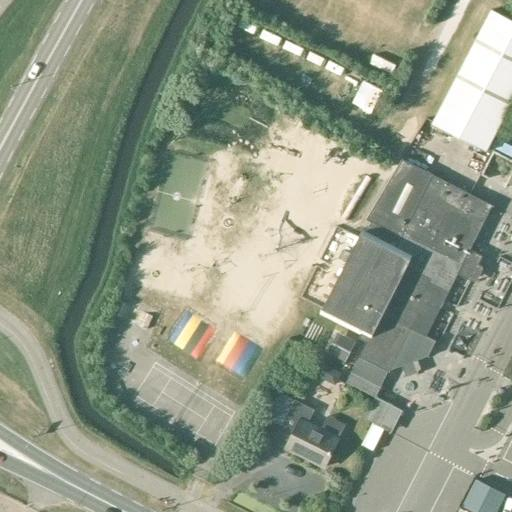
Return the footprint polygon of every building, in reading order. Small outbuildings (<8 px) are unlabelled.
[(487,150),(511,102),(511,19),(493,10),(434,122),(487,150)] [(366,228),(321,314),(360,334),(359,337),(367,342),(359,356),(388,371),(410,328),(428,292),(435,295),(449,267),(471,278),(483,255),(469,248),(472,242),(470,241),(490,206),(469,195),(470,193),(434,175),(402,158),(367,219),(379,226),(376,233),(366,228)] [(319,364),(317,363),(311,374),(334,386),(340,373),(319,364)] [(352,372),(346,384),(374,398),(380,387),(352,372)] [(374,398),(363,420),(374,425),(384,430),(395,409),(374,398)] [(295,400),(282,427),(293,433),(286,448),(324,467),(339,439),(346,425),(328,415),(321,429),(308,423),(314,410),(295,400)] [(374,425),(363,446),(374,451),(384,430),(374,425)] [(476,479),(463,507),(472,511),(495,511),(505,494),(476,479)]
